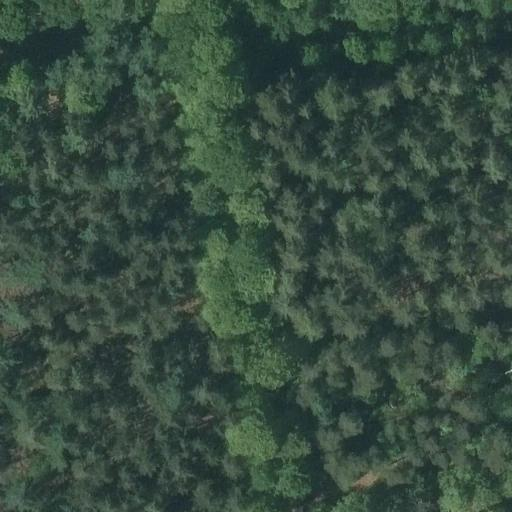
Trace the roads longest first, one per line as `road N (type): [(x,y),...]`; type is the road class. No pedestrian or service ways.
road 1 (track): [(511,5),(196,54),(285,511)]
road 2 (track): [(196,54),(0,82)]
